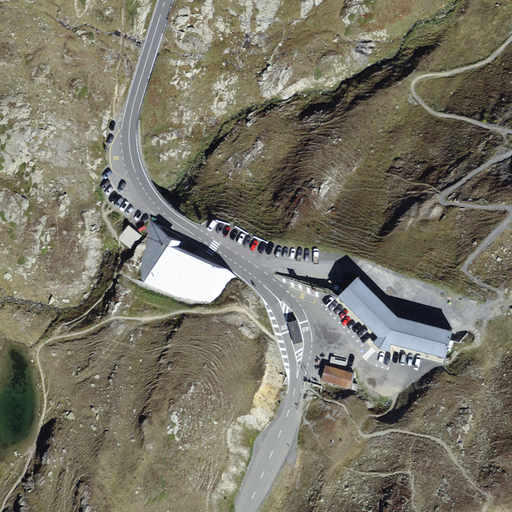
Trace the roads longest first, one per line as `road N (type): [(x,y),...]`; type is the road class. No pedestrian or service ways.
road 1 (secondary): [(166,0),(130,117),(131,161),(166,214),(262,286)]
road 2 (secondary): [(298,377),(248,511)]
